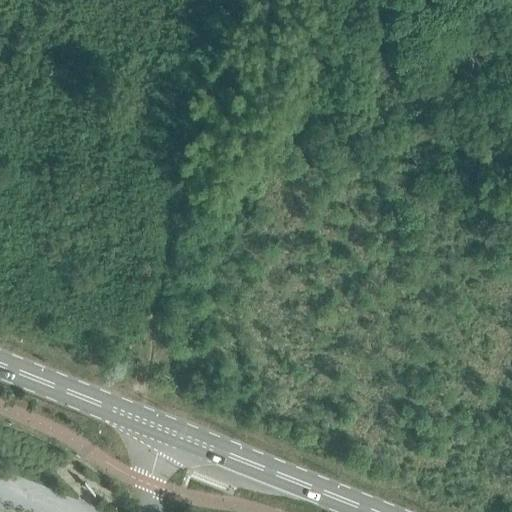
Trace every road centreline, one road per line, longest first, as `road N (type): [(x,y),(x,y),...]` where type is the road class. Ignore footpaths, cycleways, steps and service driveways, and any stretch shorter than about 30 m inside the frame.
road 1 (secondary): [(375,511),(163,429)]
road 2 (secondary): [(163,429),(0,365)]
